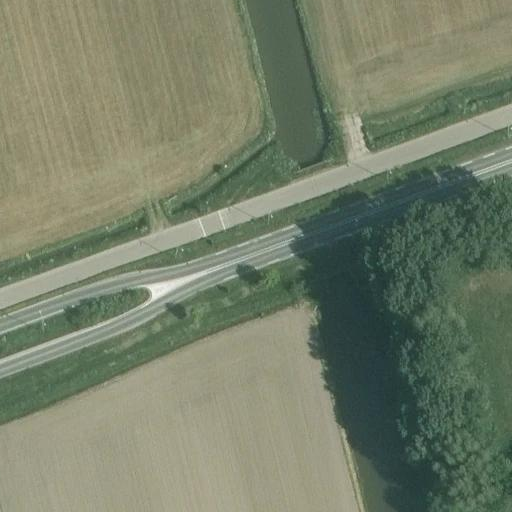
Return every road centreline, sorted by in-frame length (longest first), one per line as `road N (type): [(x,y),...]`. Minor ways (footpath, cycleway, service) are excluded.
road 1 (unclassified): [(0,299),(511,113)]
road 2 (primary): [(214,268),(511,159)]
road 3 (primary): [(0,369),(122,324),(214,268)]
road 4 (primary): [(214,268),(105,286),(0,324)]
